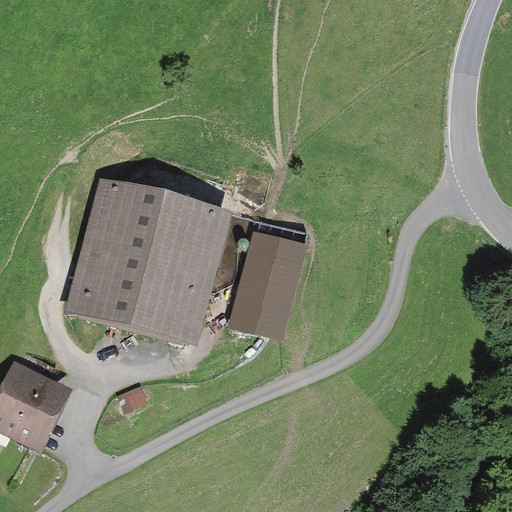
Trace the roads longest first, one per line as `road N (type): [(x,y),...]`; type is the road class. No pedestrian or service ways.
road 1 (track): [(470,178),(415,225),(387,318),(354,353),(80,486),(47,511)]
road 2 (tertiary): [(511,236),(470,178),(463,129),(469,57),(488,0)]
